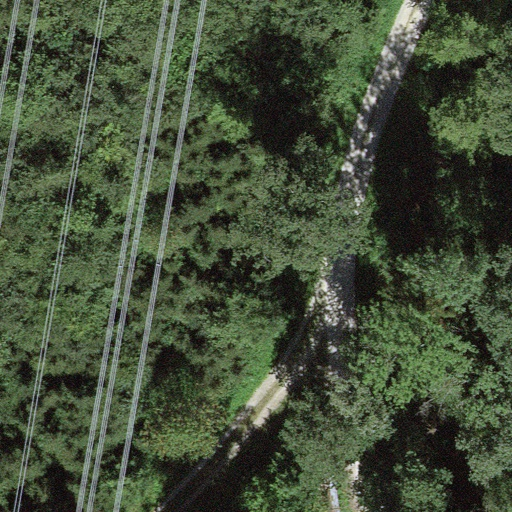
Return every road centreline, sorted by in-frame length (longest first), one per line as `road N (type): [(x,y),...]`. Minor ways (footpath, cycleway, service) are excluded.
road 1 (track): [(411,0),(385,50),(342,199),(329,334),(366,511)]
road 2 (track): [(329,334),(151,511)]
